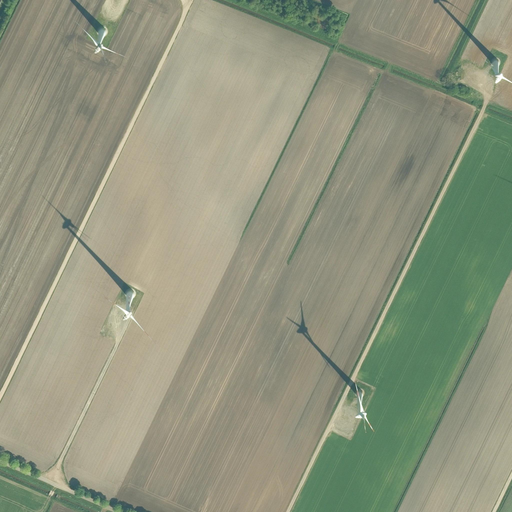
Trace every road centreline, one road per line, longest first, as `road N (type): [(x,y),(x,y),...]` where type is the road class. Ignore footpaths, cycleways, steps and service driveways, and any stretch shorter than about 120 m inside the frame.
road 1 (track): [(287,511),(486,101),(481,74)]
road 2 (track): [(0,392),(189,0)]
road 3 (track): [(51,482),(130,313)]
road 4 (unclassified): [(0,460),(119,511)]
